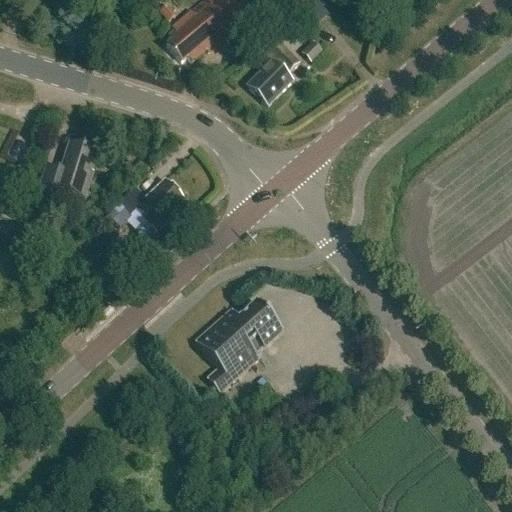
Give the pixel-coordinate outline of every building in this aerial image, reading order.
[(171,44),(170,44),(165,49),(181,68),(187,63),(191,67),(207,54),(209,56),(231,38),(227,33),(238,24),(242,28),(256,17),(241,0),(218,0),(213,5),(209,0),(204,5),(203,4),(190,14),(192,15),(172,32),(173,34),(167,38),(171,44)] [(266,0),(271,6),(285,23),(312,0),(266,0)] [(167,10),(160,16),(168,25),(175,19),(167,10)] [(299,67),(274,44),(262,57),(271,65),(247,90),(267,111),(292,86),(286,80),(299,67)] [(312,45),(301,57),(311,67),(322,55),(312,45)] [(45,170),(35,202),(60,209),(59,213),(75,218),(80,213),(83,204),(85,204),(93,177),(91,177),(97,156),(68,147),(59,174),(45,170)] [(184,205),(165,185),(160,189),(145,204),(134,193),(120,207),(130,218),(133,214),(155,236),(173,218),(171,216),(178,209),(178,210),(184,205)] [(282,336),(256,307),(238,323),(231,315),(194,347),(218,374),(206,385),(218,399),(258,363),(255,360),(282,336)]
